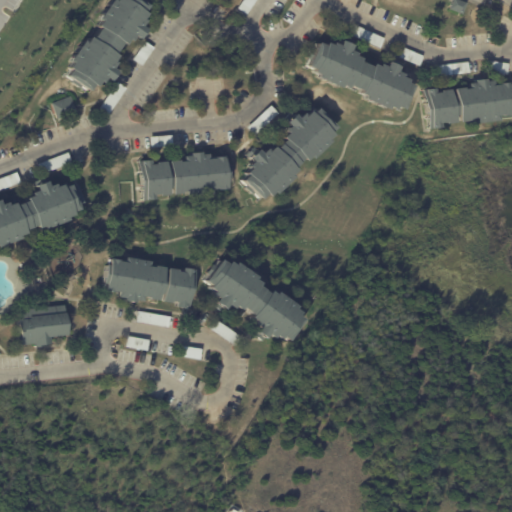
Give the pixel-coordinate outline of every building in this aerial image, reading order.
[(145,29),(139,38),(134,35),(130,41),(127,39),(124,44),(121,42),(114,53),(117,55),(112,61),(115,63),(111,68),(115,71),(108,81),(104,77),(100,82),(98,81),(95,86),(92,84),(88,90),(80,85),(78,89),(68,82),(71,79),(66,75),(70,69),(68,68),(72,63),(68,60),(83,40),(85,41),(89,36),(92,38),(99,27),(97,25),(100,20),(97,18),(109,0),(139,0),(147,5),(143,9),(146,11),(141,17),(144,20),(141,25),(145,29)] [(253,0),(244,14),(235,8),(240,0),(253,0)] [(450,0),(455,0),(463,3),(458,15),(446,10),(450,0)] [(377,48),(347,34),(351,24),(381,38),(377,48)] [(379,109),(357,98),(358,96),(351,93),(352,90),(340,84),(339,87),(334,84),(332,87),(310,77),(311,74),(305,71),(306,69),(300,66),(311,41),(317,44),(319,41),(325,44),(326,41),(333,44),(335,39),(341,42),(343,38),(353,42),(351,47),(346,44),(344,49),(350,52),(349,55),(353,57),(352,60),(364,66),(365,63),(372,66),(373,63),(379,66),(381,61),(386,63),(388,59),(399,64),(397,67),(392,65),(390,71),(396,74),(395,77),(400,79),(399,82),(405,85),(403,90),(409,93),(405,103),(398,100),(394,109),(386,105),(385,108),(380,106),(379,109)] [(152,47),(139,66),(130,59),(143,41),(152,47)] [(417,66),(396,57),(401,47),(421,56),(417,66)] [(504,63),(502,74),(481,70),(482,60),(504,63)] [(465,72),(433,76),(432,65),(464,61),(465,72)] [(492,120),(468,123),(467,118),(461,118),(462,120),(452,121),(452,115),(448,115),(448,122),(439,123),(439,121),(434,122),(435,126),(424,128),(420,89),(431,88),(432,92),(436,92),(436,90),(446,88),(447,96),(449,95),(448,88),(459,87),(459,88),(465,87),(464,83),(470,82),(470,79),(482,78),(482,81),(489,80),(490,84),(495,84),(495,82),(504,81),(504,88),(507,88),(509,106),(505,107),(506,114),(496,115),(496,114),(492,115),(492,120)] [(97,108),(115,81),(124,88),(106,114),(97,108)] [(74,111),(56,118),(50,102),(69,95),(74,111)] [(252,134),(245,127),(268,105),(275,112),(252,134)] [(249,164),(242,156),(250,149),(253,153),(257,150),(260,153),(265,149),(268,151),(273,146),(274,148),(284,139),(282,137),(286,133),(284,131),(289,126),(281,118),(286,113),(290,117),(293,114),(297,118),(302,113),(304,116),(309,111),(311,113),(316,108),(335,127),(330,132),(332,134),(327,139),(329,142),(311,159),(309,157),(305,161),(303,158),(293,168),(295,171),(290,175),(292,177),(274,194),(272,192),(268,196),(266,194),(260,200),(253,192),(249,196),(241,188),(245,184),(241,180),(247,175),(245,173),(249,169),(247,166),(249,164)] [(170,145),(148,147),(147,136),(169,134),(170,145)] [(191,195),(191,191),(186,191),(186,193),(176,194),(175,187),(173,187),(174,194),(163,195),(163,193),(158,194),(158,198),(145,200),(141,160),(154,159),(154,163),(159,163),(159,161),(169,160),(169,162),(173,162),(172,160),(183,159),(183,160),(187,160),(187,155),(194,155),(193,152),(205,151),(205,154),(212,153),(212,158),(218,157),(218,156),(227,155),(227,157),(228,157),(229,167),(232,167),(233,181),(232,181),(232,185),(231,185),(231,188),(220,189),(215,189),(216,194),(192,196),(191,195)] [(70,162),(39,174),(35,163),(66,152),(70,162)] [(19,182),(0,188),(0,177),(15,171),(19,182)] [(75,185),(82,202),(77,204),(78,209),(72,211),(73,214),(67,216),(68,220),(44,229),(42,226),(37,228),(36,224),(30,227),(31,228),(24,230),(25,232),(18,235),(20,238),(0,245),(0,203),(6,201),(7,205),(13,202),(14,205),(26,200),(25,198),(31,195),(29,193),(36,190),(34,185),(45,181),(47,186),(53,183),(54,186),(61,183),(62,187),(69,184),(70,187),(75,185)] [(155,265),(165,267),(164,274),(167,275),(168,268),(178,269),(178,271),(183,272),(183,267),(196,269),(190,309),(177,307),(178,301),(173,301),(173,303),(162,301),(163,299),(161,299),(161,300),(149,299),(149,297),(144,296),(143,301),(135,299),(135,303),(125,301),(125,298),(119,297),(119,291),(114,291),(114,292),(105,290),(105,283),(103,283),(106,264),(110,265),(111,258),(120,259),(120,261),(125,262),(126,257),(151,260),(150,266),(155,267),(155,265)] [(260,340),(252,334),(255,331),(258,333),(262,328),(256,324),(258,321),(253,318),(255,315),(244,308),(243,310),(237,306),(235,308),(229,304),(226,309),(223,307),(220,312),(211,306),(214,301),(217,303),(220,298),(215,294),(217,291),(212,288),(214,286),(208,281),(211,277),(207,273),(213,264),(218,267),(223,259),(230,264),(231,261),(236,265),(238,262),(258,276),(256,279),(262,283),(260,286),(271,293),(272,291),(277,294),(279,292),(300,307),(299,309),(304,313),(302,316),(308,319),(293,342),(286,337),(284,340),(278,335),(276,339),(270,335),(268,339),(264,337),(262,340),(260,340)] [(38,285),(38,290),(29,290),(29,278),(38,278),(38,285)] [(51,344),(43,345),(43,346),(35,347),(35,343),(18,345),(17,334),(20,334),(19,319),(21,319),(20,309),(64,305),(67,335),(51,337),(51,344)] [(168,316),(166,327),(134,321),(136,310),(168,316)] [(234,346),(207,327),(214,318),(240,336),(234,346)] [(146,350),(124,346),(125,335),(148,339),(146,350)] [(199,359),(178,355),(180,345),(200,349),(199,359)]
